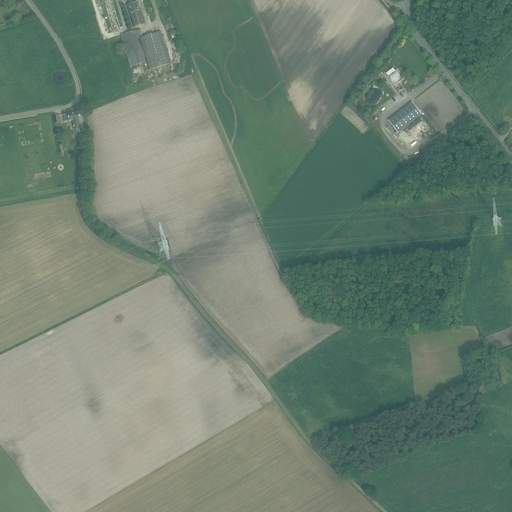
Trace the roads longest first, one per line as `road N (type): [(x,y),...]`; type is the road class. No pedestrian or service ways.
road 1 (track): [(384,511),(310,443),(168,269),(88,224),(77,96)]
road 2 (unclassified): [(0,118),(57,109),(77,96),(71,68),(27,0)]
road 3 (tertiary): [(511,158),(411,27),(407,7)]
